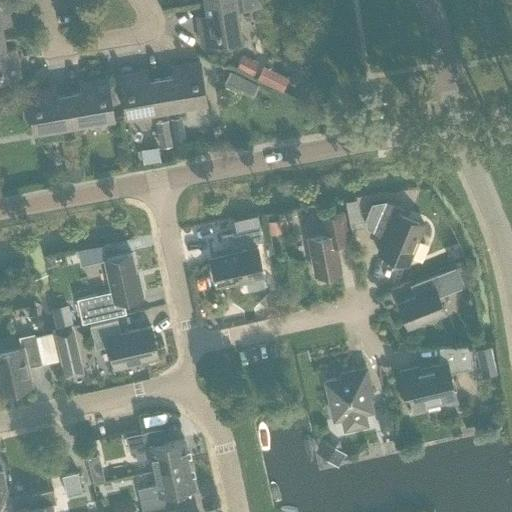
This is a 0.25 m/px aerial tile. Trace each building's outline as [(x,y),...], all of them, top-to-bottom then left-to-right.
[(0,0),(0,36),(3,36),(1,25),(12,23),(7,0),(0,0)] [(201,44),(241,37),(237,12),(235,0),(219,0),(205,2),(207,13),(196,15),(201,44)] [(235,0),(237,12),(257,8),(255,0),(235,0)] [(3,36),(0,36),(0,78),(20,75),(15,46),(5,48),(3,36)] [(172,76),(161,78),(166,108),(206,101),(199,61),(171,65),(172,76)] [(256,77),(281,88),(286,76),(262,65),(256,77)] [(126,115),(166,108),(161,78),(149,80),(147,69),(119,74),(126,115)] [(230,70),(224,81),(238,88),(244,77),(230,70)] [(78,81),(80,92),(68,94),(74,124),(114,117),(107,76),(78,81)] [(26,90),(33,131),(74,124),(68,94),(57,96),(55,85),(26,90)] [(186,142),(181,116),(170,118),(174,144),(186,142)] [(172,143),(167,118),(155,120),(159,145),(172,143)] [(75,138),(61,140),(66,169),(80,167),(75,138)] [(378,251),(407,264),(424,223),(418,220),(417,223),(400,216),(403,208),(385,200),(374,228),(386,233),(378,251)] [(341,269),(336,242),(348,239),(343,210),(320,215),(324,233),(307,236),(315,274),(341,269)] [(259,225),(257,213),(246,215),(249,227),(259,225)] [(281,232),(278,218),(267,220),(270,234),(281,232)] [(261,274),(263,273),(256,240),(262,238),(259,225),(231,231),(234,244),(226,246),(228,254),(210,257),(215,283),(245,277),(248,288),(264,285),(261,274)] [(75,298),(81,322),(126,312),(123,299),(143,294),(139,277),(137,277),(131,252),(104,258),(111,290),(75,298)] [(445,312),(438,295),(464,285),(457,265),(414,282),(418,293),(398,301),(408,327),(445,312)] [(68,303),(51,307),(55,326),(72,322),(68,303)] [(36,306),(28,308),(30,319),(38,317),(36,306)] [(129,366),(128,363),(158,356),(151,325),(120,332),(117,318),(90,325),(95,348),(109,344),(114,369),(129,366)] [(21,346),(0,350),(0,386),(1,391),(30,384),(26,367),(42,363),(34,332),(18,336),(21,346)] [(79,360),(73,333),(57,336),(63,363),(79,360)] [(470,367),(471,367),(471,345),(439,345),(439,363),(431,365),(431,368),(419,371),(418,366),(402,369),(406,387),(404,387),(404,390),(405,390),(410,411),(425,408),(424,404),(454,397),(450,379),(451,379),(449,372),(470,367)] [(490,346),(475,349),(481,376),(496,373),(490,346)] [(343,430),(368,424),(365,412),(372,410),(369,394),(373,393),(366,366),(340,372),(341,376),(324,380),(334,419),(340,417),(343,430)] [(390,417),(386,400),(375,402),(379,420),(390,417)] [(150,454),(154,469),(189,462),(184,437),(159,443),(156,428),(126,434),(130,450),(135,449),(136,457),(150,454)] [(123,447),(121,437),(109,440),(111,450),(123,447)] [(169,492),(194,486),(189,462),(154,469),(157,482),(137,486),(142,509),(172,503),(169,492)] [(61,474),(65,492),(80,488),(76,470),(61,474)] [(102,470),(90,472),(92,481),(104,478),(102,470)] [(54,511),(53,503),(56,502),(53,488),(31,493),(28,507),(12,510),(12,511),(54,511)]
